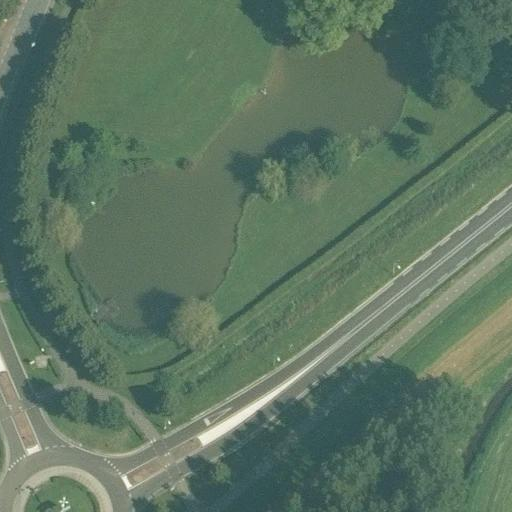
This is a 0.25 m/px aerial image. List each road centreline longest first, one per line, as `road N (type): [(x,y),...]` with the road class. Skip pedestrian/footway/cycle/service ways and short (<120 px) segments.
road 1 (track): [(299,511),(511,340)]
road 2 (primary): [(311,365),(511,207)]
road 3 (primary): [(126,511),(154,483),(239,434),(311,365)]
road 4 (primary): [(311,365),(139,458),(99,468)]
road 5 (secondary): [(73,456),(42,431),(0,345)]
